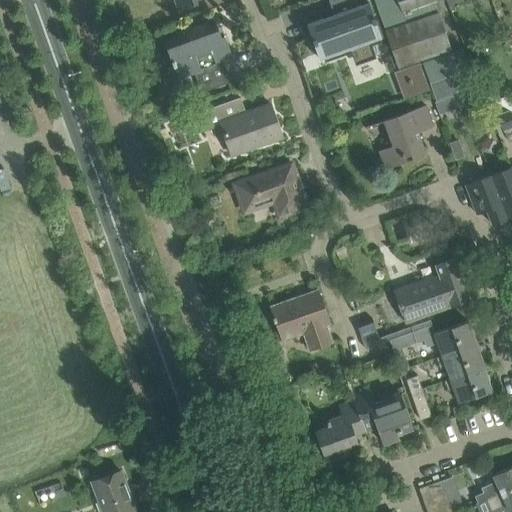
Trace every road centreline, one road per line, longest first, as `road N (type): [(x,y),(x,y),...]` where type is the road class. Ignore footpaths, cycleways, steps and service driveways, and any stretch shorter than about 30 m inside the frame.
road 1 (secondary): [(228,511),(33,0)]
road 2 (residential): [(349,222),(254,0)]
road 3 (residential): [(505,253),(439,196),(349,222)]
road 4 (residential): [(349,222),(320,255),(357,353)]
road 5 (residential): [(395,473),(511,430)]
